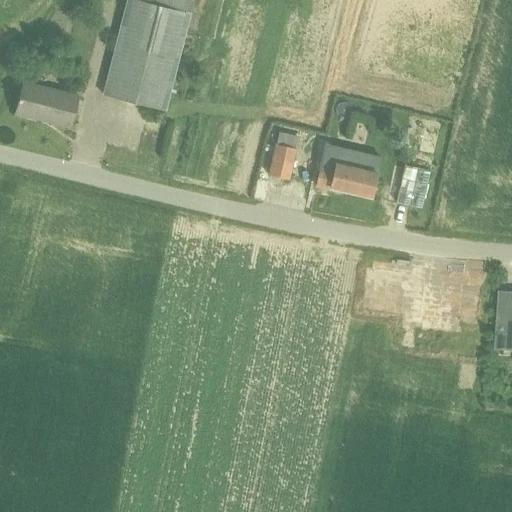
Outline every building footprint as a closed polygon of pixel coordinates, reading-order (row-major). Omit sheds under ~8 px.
[(126,0),(103,94),(166,110),(193,0),(126,0)] [(70,127),(78,97),(23,82),(15,113),(70,127)] [(280,132),(278,144),(275,143),(268,174),(290,179),(296,148),(298,136),(280,132)] [(325,145),(316,185),(334,189),(334,187),(372,196),(381,157),(325,145)] [(397,202),(422,208),(430,170),(405,164),(397,202)] [(511,291),(499,291),(496,345),(511,345),(511,291)]
